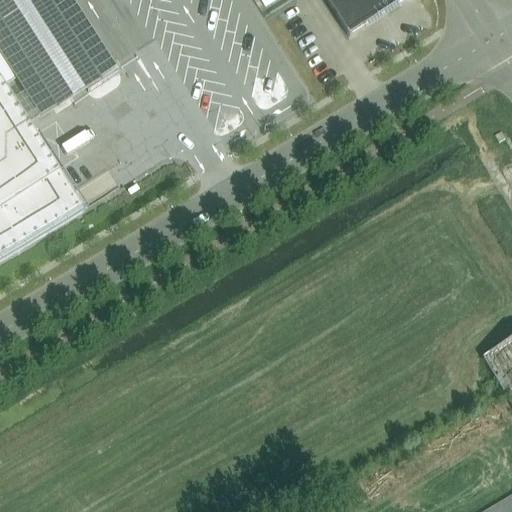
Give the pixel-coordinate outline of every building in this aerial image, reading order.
[(69,0),(0,0),(0,56),(43,123),(118,75),(69,0)] [(323,0),(349,40),(352,34),(352,33),(403,0),(323,0)] [(3,90),(11,85),(0,68),(0,262),(83,213),(53,167),(3,90)] [(511,342),(483,360),(511,409),(511,342)] [(511,511),(511,497),(486,511),(511,511)]
